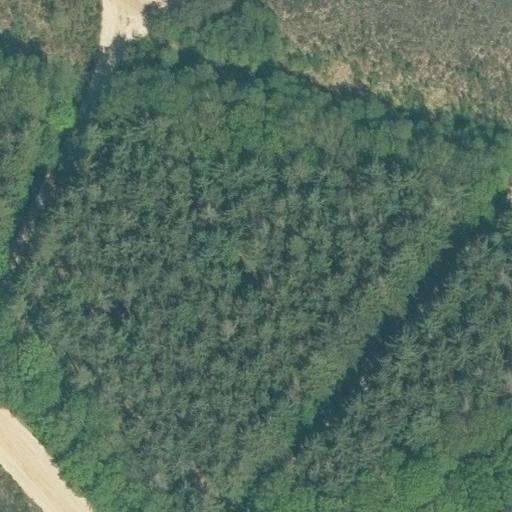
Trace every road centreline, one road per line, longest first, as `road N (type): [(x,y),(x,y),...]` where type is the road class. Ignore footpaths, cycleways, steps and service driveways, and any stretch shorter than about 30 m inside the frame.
road 1 (track): [(256,511),(511,202)]
road 2 (track): [(0,282),(130,24),(118,0)]
